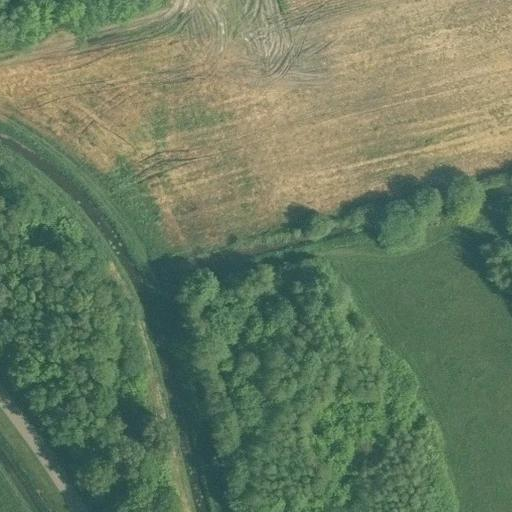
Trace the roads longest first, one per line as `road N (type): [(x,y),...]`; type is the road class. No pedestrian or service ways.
road 1 (track): [(163,290),(219,511)]
road 2 (unclassified): [(75,511),(0,398)]
